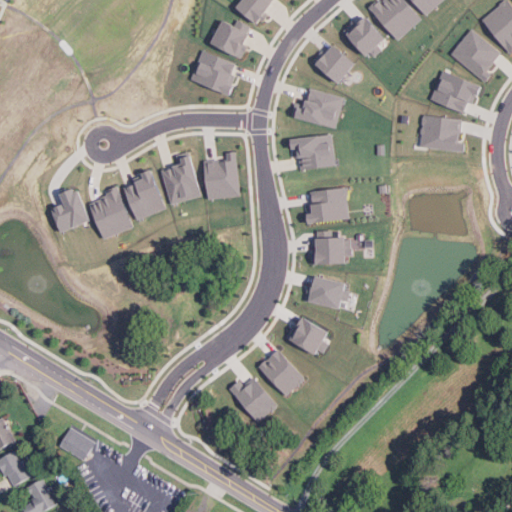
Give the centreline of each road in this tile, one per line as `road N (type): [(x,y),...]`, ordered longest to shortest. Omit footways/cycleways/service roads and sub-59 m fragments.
road 1 (residential): [(218,349),(246,326),(272,271),(259,121),(266,88),(278,55),(329,0)]
road 2 (secondary): [(0,340),(279,511)]
road 3 (residential): [(259,121),(188,118),(105,143)]
